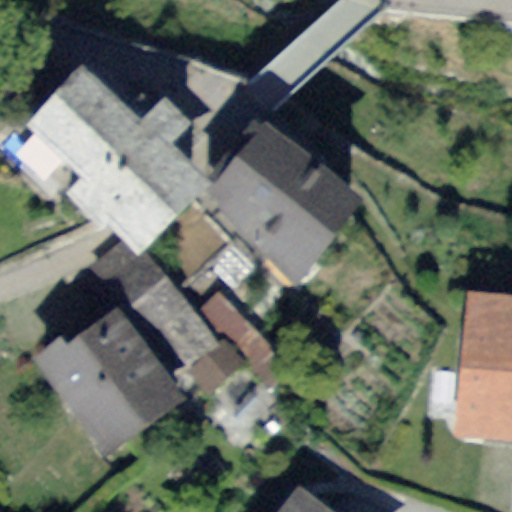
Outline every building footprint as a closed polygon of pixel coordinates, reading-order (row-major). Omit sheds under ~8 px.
[(132,246),(196,181),(82,68),(18,133),(132,246)] [(358,218),(263,131),(205,194),(300,281),(358,218)] [(511,427),(511,305),(477,302),(467,424),(511,427)] [(171,407),(102,306),(22,361),(92,461),(171,407)] [(332,511),(301,487),(280,511),(332,511)]
